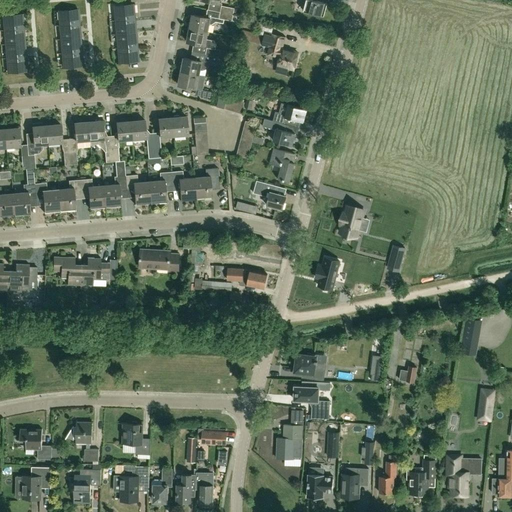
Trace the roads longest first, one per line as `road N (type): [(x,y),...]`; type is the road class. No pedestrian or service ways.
road 1 (residential): [(299,235),(209,219),(0,237)]
road 2 (residential): [(0,412),(68,401),(253,404)]
road 3 (residential): [(299,235),(361,0)]
road 4 (residential): [(0,106),(145,89),(156,73),(171,0)]
road 5 (track): [(511,274),(280,314)]
road 6 (residential): [(253,404),(299,235)]
